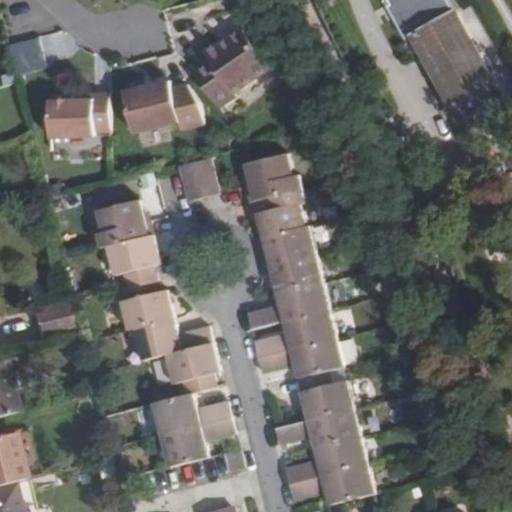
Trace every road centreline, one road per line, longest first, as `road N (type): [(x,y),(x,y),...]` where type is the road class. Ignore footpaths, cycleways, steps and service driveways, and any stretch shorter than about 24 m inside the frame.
road 1 (track): [(511,431),(303,0)]
road 2 (residential): [(216,263),(278,511)]
